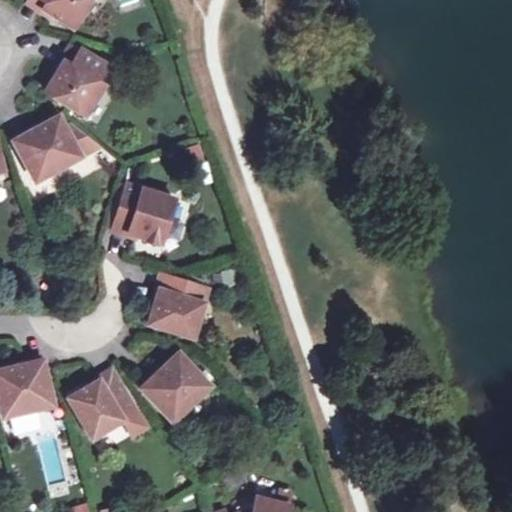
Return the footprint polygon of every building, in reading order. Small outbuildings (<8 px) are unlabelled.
[(54,8),(50,15),(71,28),(87,0),(41,0),(45,2),(54,8)] [(41,9),(50,15),(54,8),(45,2),(41,9)] [(65,74),(57,69),(44,91),(84,116),(101,86),(95,82),(105,66),(80,49),(70,65),(65,74)] [(63,61),(57,69),(65,74),(70,65),(63,61)] [(33,137),(28,126),(10,135),(33,183),(83,158),(65,123),(59,110),(35,122),(41,133),(33,137)] [(65,123),(83,158),(99,146),(69,121),(65,123)] [(41,133),(35,122),(28,126),(33,137),(41,133)] [(126,184),(114,222),(139,231),(137,236),(157,242),(170,198),(126,184)] [(114,222),(110,234),(125,239),(135,242),(137,236),(139,231),(114,222)] [(167,277),(157,273),(152,288),(148,300),(153,302),(159,305),(167,277)] [(205,289),(167,277),(159,305),(153,302),(146,324),(191,337),(205,289)] [(156,380),(152,375),(139,388),(171,421),(207,386),(175,353),(159,368),(164,373),(156,380)] [(16,373),(14,367),(0,370),(0,417),(51,406),(41,361),(25,364),(27,371),(16,373)] [(25,364),(14,367),(16,373),(27,371),(25,364)] [(110,367),(95,375),(102,386),(92,391),(88,385),(66,398),(89,439),(121,421),(118,413),(132,405),(110,367)] [(159,368),(156,371),(152,375),(156,380),(164,373),(159,368)] [(102,386),(95,375),(93,377),(86,380),(88,385),(92,391),(102,386)] [(286,511),(288,505),(254,496),(251,509),(239,511),(222,511),(219,511),(286,511)] [(68,511),(88,511),(87,503),(67,505),(68,511)]
